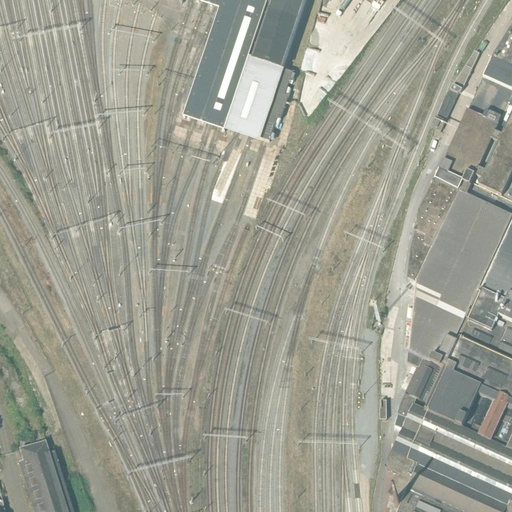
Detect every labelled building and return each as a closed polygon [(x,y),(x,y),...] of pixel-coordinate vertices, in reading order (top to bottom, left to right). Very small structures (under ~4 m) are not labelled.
[(170,0),(181,4),(182,0),(189,0),(220,10),(183,119),(259,144),(260,141),(270,144),(277,121),(281,122),(289,99),(285,97),(293,75),(283,72),(306,0),(170,0)] [(384,4),(383,4),(385,0),(365,0),(365,1),(372,6),(371,8),(378,12),(384,4)] [(390,497),(403,503),(398,511),(511,511),(511,27),(491,62),(492,62),(471,108),(468,114),(445,165),(436,184),(419,217),(420,217),(415,235),(411,252),(408,280),(417,284),(409,354),(408,365),(418,370),(408,392),(405,397),(401,407),(398,417),(409,420),(403,432),(404,432),(386,471),(399,476),(390,497)] [(440,134),(458,96),(461,94),(462,91),(479,56),(475,54),(449,95),(436,122),(436,123),(434,130),(440,134)] [(66,511),(45,443),(18,451),(22,463),(18,465),(32,511),(66,511)]
